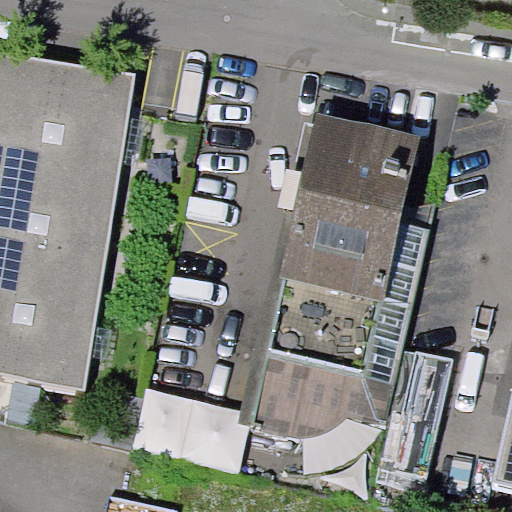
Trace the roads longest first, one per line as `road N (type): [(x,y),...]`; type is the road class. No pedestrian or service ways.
road 1 (residential): [(276,33),(511,72)]
road 2 (unknown): [(511,222),(479,390),(483,416),(511,439)]
road 3 (residential): [(70,0),(276,33)]
